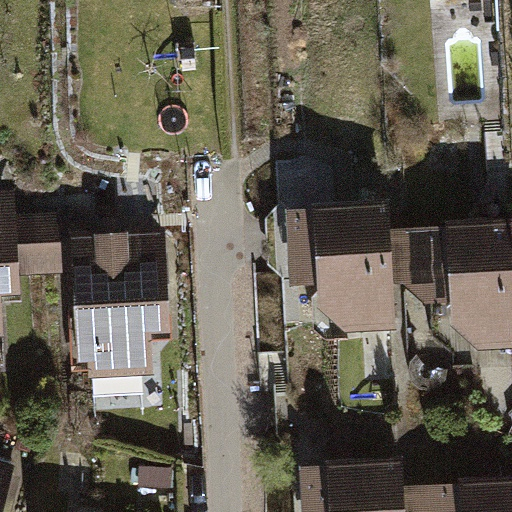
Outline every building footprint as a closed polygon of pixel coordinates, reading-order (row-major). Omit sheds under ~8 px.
[(11,190),(0,190),(0,341),(1,342),(0,302),(14,301),(13,281),(42,280),(40,215),(12,215),(11,190)] [(385,234),(384,209),(279,215),(284,303),(306,301),(307,319),(328,339),(391,335),(389,301),(385,234)] [(89,213),(40,215),(42,280),(69,280),(72,368),(86,367),(86,383),(106,383),(106,403),(147,402),(146,341),(166,340),(163,235),(90,237),(89,213)] [(457,358),(511,355),(511,226),(385,234),(389,301),(413,300),(438,323),(439,338),(457,358)] [(0,511),(2,511),(12,469),(0,465),(0,511)] [(397,511),(396,492),(395,467),(290,473),(292,511),(397,511)] [(511,511),(511,485),(396,492),(397,511),(511,511)]
